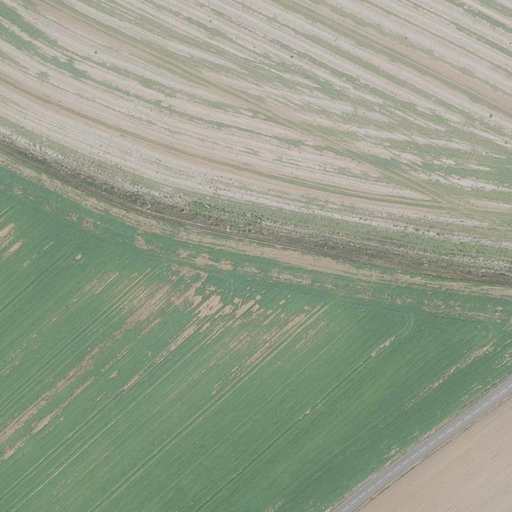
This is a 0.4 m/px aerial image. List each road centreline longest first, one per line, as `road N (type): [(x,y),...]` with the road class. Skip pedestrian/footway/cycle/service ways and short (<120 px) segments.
road 1 (track): [(511,283),(329,256),(151,216),(0,147)]
road 2 (tertiary): [(342,511),(511,385)]
